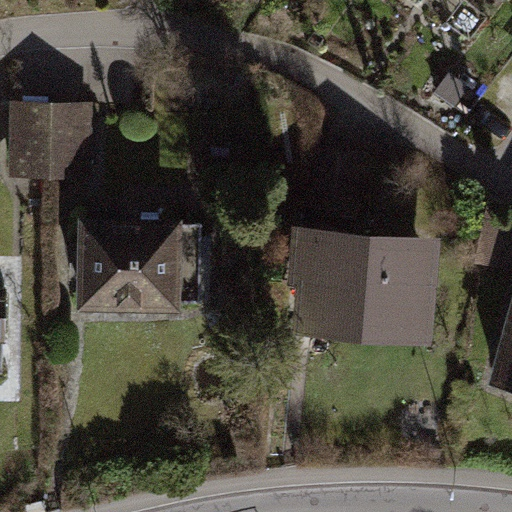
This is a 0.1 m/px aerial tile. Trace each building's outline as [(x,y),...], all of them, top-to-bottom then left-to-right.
[(90,100),(9,99),(8,174),(90,176),(90,100)] [(316,150),(313,203),(350,205),(353,152),(316,150)] [(176,211),(72,212),(71,302),(175,303),(175,298),(199,299),(198,220),(176,220),(176,211)] [(511,223),(486,212),(475,236),(511,253),(511,223)] [(432,231),(290,221),(285,330),(426,337),(432,231)] [(511,276),(510,276),(483,376),(511,383),(511,276)]
